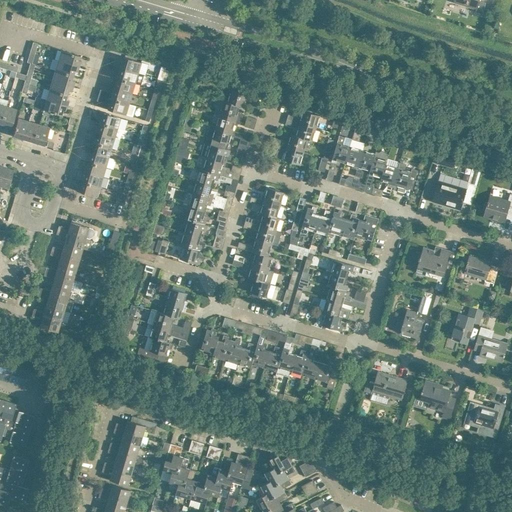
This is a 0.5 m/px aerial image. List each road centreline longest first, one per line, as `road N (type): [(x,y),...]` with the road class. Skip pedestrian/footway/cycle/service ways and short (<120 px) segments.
road 1 (residential): [(83,511),(116,407),(237,444)]
road 2 (residential): [(63,169),(73,156),(95,57),(24,30),(14,34),(8,57)]
road 3 (residential): [(382,511),(344,497),(321,461),(358,341)]
road 4 (tertiary): [(511,115),(316,56)]
road 5 (residential): [(358,341),(511,383)]
road 6 (residential): [(400,208),(248,171)]
road 7 (residential): [(358,341),(219,304)]
road 8 (residential): [(358,341),(400,208)]
road 9 (residential): [(219,304),(214,289),(248,171)]
